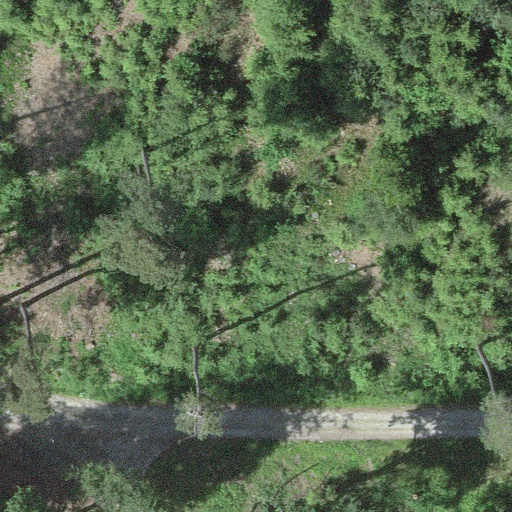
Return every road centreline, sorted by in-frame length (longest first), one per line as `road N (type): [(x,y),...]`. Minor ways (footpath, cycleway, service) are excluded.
road 1 (track): [(511,418),(423,426),(75,425)]
road 2 (track): [(0,401),(75,425),(127,511)]
